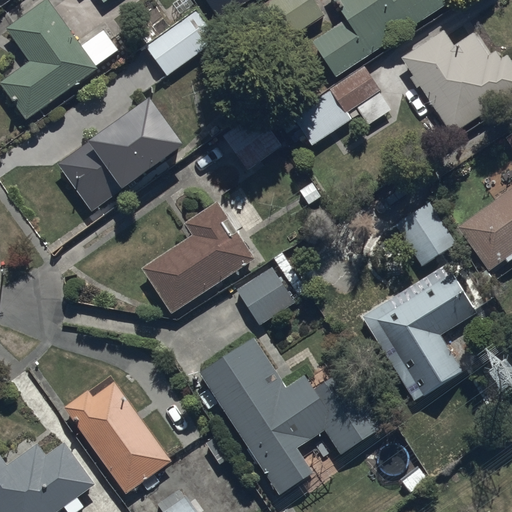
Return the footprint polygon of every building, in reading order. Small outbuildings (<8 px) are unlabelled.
[(83,43),(52,0),(42,0),(8,25),(33,59),(3,80),(29,117),(100,65),(98,62),(120,47),(105,27),(83,43)] [(278,45),(327,12),(318,0),(266,0),(254,9),(278,45)] [(316,36),(339,72),(449,0),(339,0),(349,15),(316,36)] [(202,9),(148,44),(167,73),(221,38),(202,9)] [(445,26),(402,55),(457,134),(511,95),(511,55),(510,53),(505,56),(498,47),(491,53),(475,31),(457,44),(445,26)] [(395,108),(367,65),(293,113),(295,116),(283,125),(287,131),(297,125),(310,145),(354,116),(350,110),(357,105),(370,125),(395,108)] [(128,181),(190,137),(156,89),(93,133),(96,138),(62,162),(94,208),(129,183),(128,181)] [(257,108),(223,135),(250,171),(285,144),(257,108)] [(511,185),(459,224),(491,268),(507,257),(509,260),(511,258),(511,185)] [(258,256),(218,197),(186,218),(195,231),(143,266),(174,312),(258,256)] [(434,198),(394,223),(420,265),(460,241),(434,198)] [(454,274),(446,261),(362,314),(416,401),(467,369),(444,333),(482,310),(458,272),(454,274)] [(274,265),(238,287),(259,321),(294,299),(274,265)] [(201,369),(281,492),(317,469),(301,443),(327,426),(345,453),(389,424),(349,364),(316,385),(307,372),(289,383),(257,333),(201,369)] [(175,457),(117,378),(96,393),(92,387),(66,406),(128,491),(175,457)] [(1,449),(0,449),(0,508),(2,511),(54,511),(66,504),(71,511),(75,511),(87,504),(80,494),(98,481),(67,438),(48,452),(39,440),(10,461),(1,449)] [(201,511),(188,492),(159,511),(201,511)]
